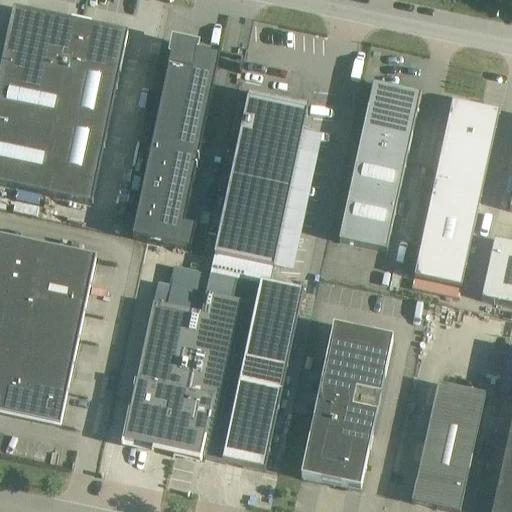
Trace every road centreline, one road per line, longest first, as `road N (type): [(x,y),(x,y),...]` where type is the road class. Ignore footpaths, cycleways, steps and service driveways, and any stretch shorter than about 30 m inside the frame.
road 1 (unknown): [(0,241),(101,264),(116,280),(69,511)]
road 2 (unclassified): [(308,0),(511,43)]
